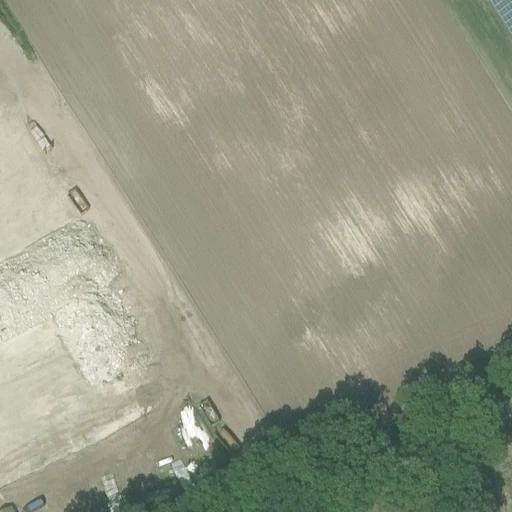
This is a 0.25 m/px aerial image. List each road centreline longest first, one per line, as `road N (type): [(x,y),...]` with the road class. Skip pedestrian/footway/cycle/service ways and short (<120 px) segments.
road 1 (track): [(0,37),(295,509)]
road 2 (unclassified): [(288,511),(511,418)]
